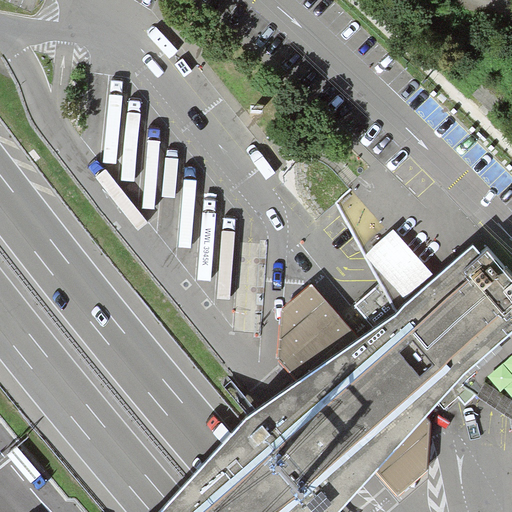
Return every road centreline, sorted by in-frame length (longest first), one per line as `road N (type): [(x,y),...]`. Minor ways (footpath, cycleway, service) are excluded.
road 1 (motorway): [(265,511),(0,188)]
road 2 (motorway): [(0,312),(164,511)]
road 3 (track): [(511,151),(354,0)]
